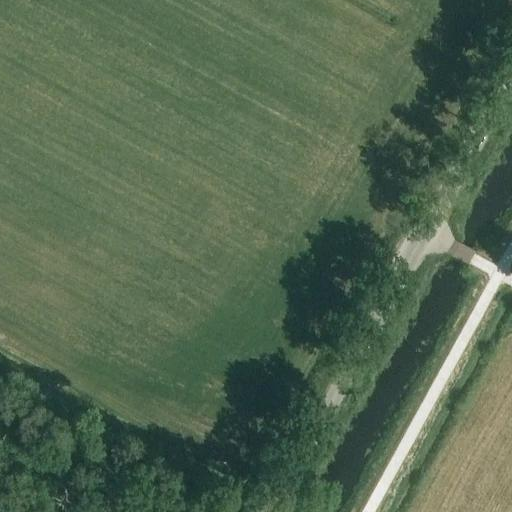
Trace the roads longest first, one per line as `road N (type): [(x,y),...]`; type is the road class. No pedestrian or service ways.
road 1 (unclassified): [(270,511),(423,234)]
road 2 (unclassified): [(423,234),(511,73)]
